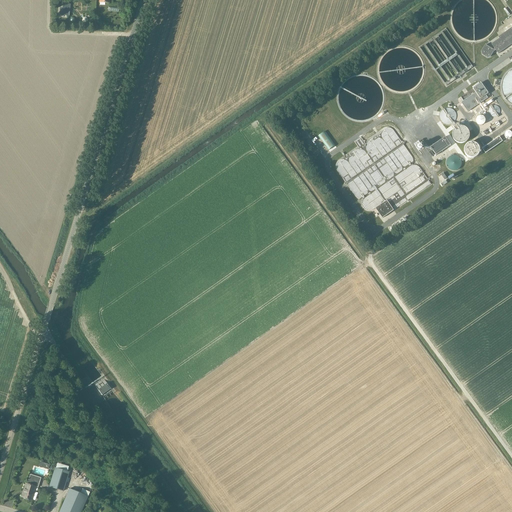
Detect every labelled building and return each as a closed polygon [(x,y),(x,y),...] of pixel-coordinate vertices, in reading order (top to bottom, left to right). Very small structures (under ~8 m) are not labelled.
[(486,45),(481,51),(483,55),(487,58),(491,57),(493,52),(496,50),(498,54),(511,44),(511,27),(498,37),(499,39),(491,44),(494,48),(493,49),(486,45)] [(504,59),(498,62),(502,69),(508,65),(504,59)] [(501,91),(503,96),(505,99),(508,103),(511,105),(511,68),(510,70),(506,73),(503,77),(501,81),(501,86),(501,91)] [(486,95),(488,94),(481,83),(473,89),(476,92),(464,101),(461,97),(458,99),(468,112),(488,98),(486,95)] [(491,116),(494,117),(496,117),(498,116),(499,114),(500,112),(500,110),(499,108),(498,106),(495,105),(493,105),(491,106),(489,108),(488,110),(489,113),(490,115),(491,116)] [(445,124),(448,125),(451,124),(454,123),(456,120),(456,117),(456,114),(455,112),(453,110),(451,108),(448,108),(445,109),(443,110),(441,113),(440,115),(440,118),(441,121),(443,123),(445,124)] [(482,126),(484,125),(485,123),(486,121),(485,119),(484,118),(482,117),(479,117),(477,118),(476,120),(476,122),(476,124),(478,126),(480,126),(482,126)] [(454,140),(456,142),(459,144),(462,144),(465,143),(467,141),(469,139),(470,136),(470,133),(468,131),(467,129),(464,127),(461,127),(459,127),(456,129),(454,131),(453,134),(453,137),(454,140)] [(372,211),(375,208),(387,200),(394,210),(431,184),(420,168),(418,166),(415,165),(412,165),(413,162),(413,159),(393,130),(391,129),(389,128),(386,128),(384,129),(382,130),(381,132),(380,134),(380,136),(381,138),(378,137),(375,137),(372,138),(369,139),(367,142),(366,145),(365,148),(366,150),(365,150),(362,149),(359,149),(355,149),(353,151),(351,152),(349,155),(348,157),(348,160),(347,161),(345,159),(342,159),(340,160),(337,161),(336,163),(335,165),(335,167),(336,169),(355,197),(357,199),(360,200),(363,200),(361,202),(361,205),(362,207),(364,210),(366,211),(368,211),(370,211),(372,211)] [(499,136),(485,147),(488,152),(503,141),(499,136)] [(445,137),(430,147),(436,155),(451,145),(445,137)] [(471,159),(474,159),(476,158),(478,156),(480,153),(480,150),(479,148),(478,145),(476,144),(473,143),(470,143),(468,144),(466,146),(464,148),(464,151),(465,154),(466,156),(468,158),(471,159)] [(461,160),(460,159),(460,158),(459,158),(459,157),(458,157),(457,157),(457,156),(456,156),(455,156),(454,156),(453,156),(452,156),(451,156),(450,156),(450,157),(449,157),(448,158),(447,159),(447,160),(447,161),(446,161),(446,162),(446,163),(446,164),(446,165),(447,166),(447,167),(448,168),(449,169),(450,169),(451,170),(452,170),(453,170),(455,170),(456,170),(457,170),(458,169),(459,168),(460,168),(460,167),(460,166),(461,166),(461,165),(461,164),(461,163),(461,162),(461,161),(461,160)] [(394,210),(387,200),(375,208),(382,218),(394,210)] [(100,382),(95,386),(103,397),(112,390),(104,379),(100,382)] [(69,472),(56,468),(55,468),(49,487),(63,491),(69,472)] [(32,500),(36,487),(38,487),(41,478),(30,474),(27,484),(26,484),(21,497),(32,500)] [(80,511),(88,496),(69,488),(59,511),(80,511)]
